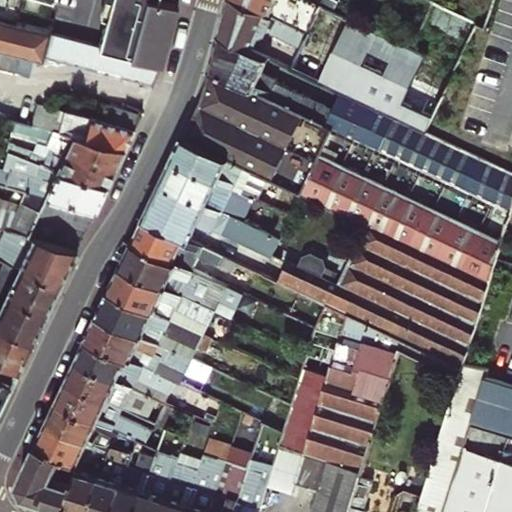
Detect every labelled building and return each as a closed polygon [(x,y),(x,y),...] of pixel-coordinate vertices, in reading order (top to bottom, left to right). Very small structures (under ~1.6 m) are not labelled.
[(108,0),(96,45),(160,61),(176,1),(172,0),(108,0)] [(291,69),(292,69),(321,5),(310,0),(230,0),(221,36),(252,51),(259,38),(268,31),(301,46),(291,69)] [(310,0),(321,5),(337,12),(341,1),(338,0),(310,0)] [(329,87),(425,132),(456,68),(337,12),(321,5),(292,69),(329,87)] [(96,45),(43,31),(0,20),(0,50),(41,60),(42,56),(151,84),(160,61),(96,45)] [(511,171),(425,132),(329,87),(322,102),(266,77),(273,61),(252,51),(221,36),(211,71),(308,116),(334,128),(447,181),(511,211),(511,209),(511,171)] [(501,243),(320,156),(334,128),(308,116),(211,71),(208,82),(203,97),(201,103),(198,109),(185,137),(245,165),(279,182),(301,192),(366,223),(490,281),(501,243)] [(35,102),(36,100),(0,91),(0,116),(3,118),(16,121),(29,125),(35,102)] [(29,125),(123,149),(140,113),(106,103),(101,121),(43,105),(35,102),(29,125)] [(5,128),(13,131),(16,121),(3,118),(1,124),(5,128)] [(65,154),(114,168),(123,149),(29,125),(16,121),(13,131),(47,140),(45,145),(49,146),(66,152),(65,154)] [(49,146),(45,145),(11,136),(9,143),(45,156),(49,146)] [(276,190),(241,173),(245,165),(185,137),(174,160),(253,197),(269,204),(276,190)] [(106,186),(114,168),(65,154),(66,152),(49,146),(45,156),(9,143),(7,151),(39,164),(55,171),(106,186)] [(9,168),(34,177),(39,164),(7,151),(2,170),(8,172),(9,168)] [(242,220),(253,197),(174,160),(163,183),(242,220)] [(94,210),(106,186),(55,171),(39,164),(34,177),(9,168),(8,172),(2,170),(0,169),(0,184),(25,191),(94,210)] [(276,190),(279,182),(245,165),(241,173),(276,190)] [(279,238),(242,220),(163,183),(147,219),(192,240),(200,225),(214,231),(215,229),(271,255),(272,253),(279,238)] [(16,212),(0,206),(0,226),(9,230),(22,234),(76,249),(94,210),(25,191),(16,212)] [(136,241),(214,278),(225,255),(192,240),(147,219),(136,241)] [(444,511),(465,448),(472,425),(475,417),(511,427),(511,383),(488,375),(490,367),(466,359),(490,281),(366,223),(341,275),(328,304),(337,308),(434,353),(431,361),(461,375),(424,495),(418,511),(444,511)] [(3,242),(15,248),(22,234),(9,230),(3,242)] [(0,256),(5,259),(59,286),(76,249),(22,234),(15,248),(3,242),(0,249),(0,256)] [(235,308),(243,292),(214,278),(136,241),(124,266),(216,309),(220,301),(235,308)] [(336,273),(332,281),(320,276),(324,268),(321,258),(309,252),(300,256),(296,264),(272,253),(271,255),(263,273),(328,304),(341,275),(336,273)] [(0,288),(45,313),(59,286),(5,259),(0,268),(0,288)] [(225,313),(216,309),(124,266),(112,291),(172,319),(176,310),(217,329),(225,313)] [(0,324),(31,343),(45,313),(0,288),(0,324)] [(197,349),(204,334),(172,319),(112,291),(101,315),(160,343),(165,334),(197,349)] [(350,511),(361,476),(401,347),(431,361),(434,353),(337,308),(328,304),(317,327),(309,353),(300,380),(292,405),(284,432),(281,442),(308,450),(297,486),(319,493),(312,511),(350,511)] [(186,373),(193,358),(160,343),(101,315),(90,339),(155,370),(160,361),(186,373)] [(0,360),(19,371),(31,343),(0,324),(0,360)] [(193,358),(197,349),(165,334),(160,343),(193,358)] [(179,381),(155,370),(90,339),(79,361),(135,388),(139,380),(170,395),(172,395),(179,381)] [(0,360),(0,380),(11,387),(19,371),(0,360)] [(135,388),(79,361),(70,381),(129,409),(134,400),(161,413),(168,416),(173,406),(135,388)] [(181,383),(186,373),(160,361),(155,370),(179,381),(181,383)] [(0,410),(11,387),(0,380),(0,410)] [(125,417),(129,409),(70,381),(60,402),(139,440),(159,450),(164,436),(125,417)] [(157,422),(161,413),(134,400),(129,409),(157,422)] [(135,451),(139,440),(60,402),(50,422),(112,452),(112,449),(114,444),(135,451)] [(96,459),(112,452),(50,422),(39,445),(60,455),(81,465),(88,462),(82,459),(85,454),(96,459)] [(139,511),(163,511),(174,480),(164,477),(178,433),(167,427),(164,436),(159,450),(139,511)] [(115,511),(139,511),(159,450),(139,440),(135,451),(115,511)] [(294,496),(297,486),(308,450),(281,442),(269,480),(267,487),(294,496)] [(92,511),(115,511),(135,451),(114,444),(112,449),(119,451),(111,477),(104,475),(92,511)] [(74,491),(47,483),(60,455),(39,445),(20,485),(26,499),(67,511),(74,491)] [(180,462),(188,465),(193,447),(185,445),(180,462)] [(163,511),(187,511),(207,451),(193,447),(188,465),(180,462),(174,480),(163,511)] [(511,511),(511,462),(506,461),(465,448),(444,511),(511,511)] [(187,511),(212,511),(224,476),(216,474),(221,456),(207,451),(187,511)] [(67,511),(68,511),(92,511),(104,475),(112,452),(96,459),(88,462),(81,465),(74,491),(67,511)] [(212,511),(235,511),(248,474),(250,465),(239,462),(233,479),(224,476),(212,511)] [(259,511),(267,487),(269,480),(248,474),(235,511),(259,511)] [(350,511),(367,511),(368,509),(365,508),(374,480),(361,476),(350,511)]
